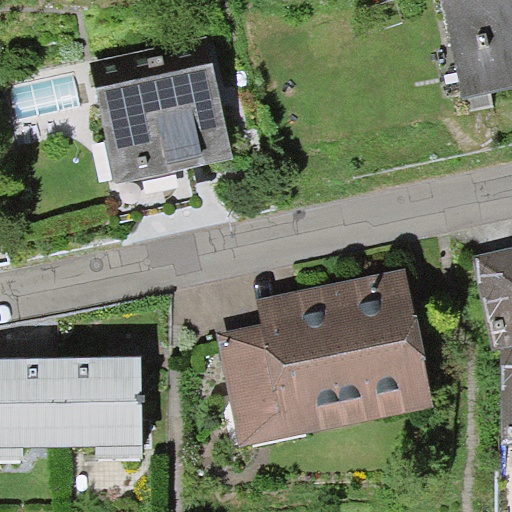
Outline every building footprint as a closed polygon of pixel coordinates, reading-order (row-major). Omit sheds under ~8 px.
[(455,105),(511,93),(511,0),(469,0),(435,7),(455,105)] [(111,184),(231,165),(213,50),(93,69),(111,184)] [(503,449),(511,449),(511,250),(467,261),(496,355),(502,354),(503,449)] [(237,452),(429,419),(406,285),(214,318),(237,452)] [(0,460),(136,459),(135,368),(0,368),(0,460)] [(511,511),(511,449),(503,449),(502,470),(497,470),(497,511),(511,511)]
